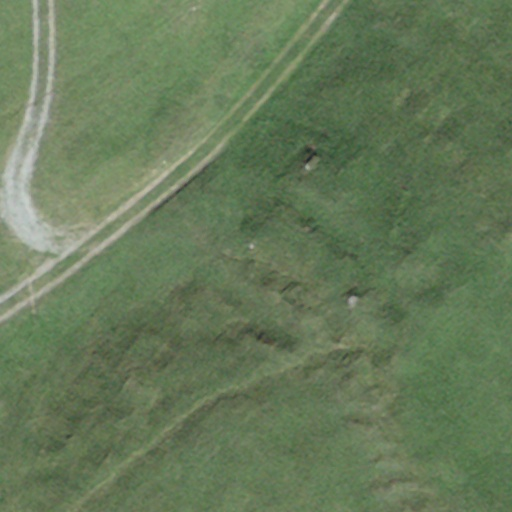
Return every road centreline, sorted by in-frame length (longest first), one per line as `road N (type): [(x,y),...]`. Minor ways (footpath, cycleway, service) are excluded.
road 1 (track): [(328,0),(53,285),(0,312)]
road 2 (track): [(0,197),(39,110),(39,0)]
